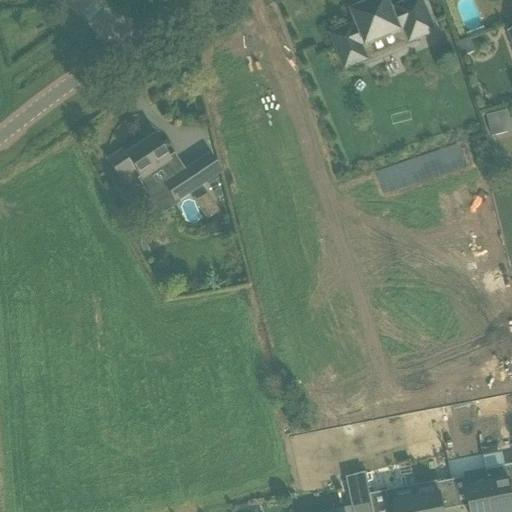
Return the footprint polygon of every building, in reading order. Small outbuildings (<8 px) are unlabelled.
[(435,33),(421,0),(419,0),(396,10),(397,13),(393,15),(386,0),(384,0),(382,1),(373,4),(373,5),(352,14),(359,29),(354,31),(353,28),(332,36),(346,71),(365,62),(366,65),(368,64),(361,47),(366,45),(367,48),(401,34),(400,32),(405,30),(411,46),(413,45),(412,43),(435,33)] [(476,53),(471,40),(458,46),(463,59),(476,53)] [(307,69),(297,46),(264,60),(267,68),(252,74),(259,92),(232,104),(246,138),(273,127),(269,116),(302,103),(301,101),(299,102),(298,98),(313,91),(304,70),(307,69)] [(487,117),(492,139),(511,134),(511,130),(508,112),(487,117)] [(167,164),(168,163),(153,140),(144,145),(140,140),(108,161),(120,180),(133,171),(140,182),(155,172),(164,185),(163,186),(175,204),(202,186),(190,168),(176,177),(167,164)] [(389,191),(470,164),(463,143),(382,169),(389,191)] [(203,211),(200,213),(206,221),(218,213),(206,195),(197,202),(203,211)] [(494,399),(497,413),(507,411),(504,397),(494,399)] [(449,408),(437,410),(439,422),(452,419),(449,408)] [(487,487),(489,487),(494,511),(511,511),(511,466),(506,468),(484,471),(487,487)] [(464,480),(452,482),(458,510),(471,507),(471,511),(493,511),(489,487),(487,487),(484,471),(464,475),(464,480)] [(416,488),(418,501),(419,511),(445,511),(458,510),(452,482),(437,485),(437,484),(416,488)] [(352,511),(373,511),(370,496),(369,491),(349,495),(352,511)] [(390,511),(387,493),(370,496),(373,511),(390,511)] [(419,511),(418,501),(395,506),(395,511),(419,511)]
